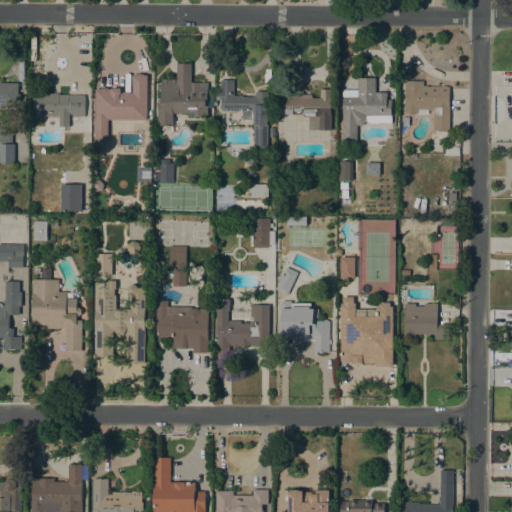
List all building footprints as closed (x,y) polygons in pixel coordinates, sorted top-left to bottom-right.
[(191,63),(191,82),(207,82),(207,90),(212,90),(212,108),(207,108),(207,117),(198,117),(198,118),(195,118),(195,116),(193,116),(193,113),(185,113),(185,114),(185,115),(181,115),(181,114),(180,114),(180,113),(178,113),(178,114),(172,114),(172,115),(173,115),(173,117),(174,117),(174,122),(173,122),(173,125),(157,125),(157,106),(155,106),(156,102),(158,102),(158,99),(161,99),(161,90),(157,90),(157,82),(161,82),(161,79),(176,79),(176,63),(191,63)] [(96,95),(106,95),(106,97),(120,97),(120,95),(121,95),(121,96),(131,96),(131,94),(133,94),(133,78),(135,78),(135,79),(146,79),(146,94),(147,94),(147,103),(132,103),(132,120),(113,120),(113,116),(96,116),(96,95)] [(357,90),(357,78),(375,78),(375,92),(386,92),(386,100),(391,100),(391,123),(383,122),(381,122),(377,123),(375,123),(372,123),(365,121),(361,125),(356,125),(356,142),(342,142),(342,90),(357,90)] [(221,97),(219,97),(220,80),(233,80),(233,96),(242,96),(242,97),(253,97),(253,95),(255,95),(255,91),(268,91),(267,100),(267,124),(267,148),(253,148),(253,120),(241,120),(241,110),(221,110),(221,97)] [(404,81),(423,81),(423,86),(427,86),(441,87),(441,86),(446,86),(446,87),(449,87),(448,106),(449,106),(449,130),(433,130),(433,114),(435,114),(435,109),(428,109),(428,114),(418,114),(418,112),(404,112),(404,81)] [(0,83),(18,82),(18,106),(0,106),(0,83)] [(308,117),(303,116),(303,114),(279,114),(280,96),(288,96),(288,94),(311,94),(311,98),(320,98),(320,89),(330,89),(330,130),(308,130),(308,117)] [(84,95),(84,116),(71,116),(71,114),(69,114),(69,126),(58,126),(59,115),(44,115),(44,117),(34,117),(34,92),(45,92),(45,93),(58,94),(58,95),(84,95)] [(0,127),(12,127),(12,142),(0,142),(0,127)] [(13,164),(6,163),(6,162),(0,162),(0,143),(14,144),(13,164)] [(250,155),(256,160),(253,164),(251,163),(250,165),(245,161),(250,155)] [(169,159),(169,163),(173,163),(173,183),(159,182),(159,159),(169,159)] [(351,162),(352,180),(338,181),(338,162),(351,162)] [(250,184),(267,184),(268,197),(250,197),(250,184)] [(306,216),(306,225),(287,225),(287,216),(306,216)] [(46,221),(46,240),(33,240),(33,221),(46,221)] [(274,244),(268,244),(268,247),(253,247),(253,243),(252,243),(252,222),(269,222),(269,230),(274,230),(274,244)] [(0,244),(23,244),(23,255),(22,255),(22,267),(8,267),(8,261),(0,261),(0,244)] [(185,252),(170,251),(169,285),(184,286),(185,252)] [(110,253),(93,254),(93,275),(111,275),(110,253)] [(338,277),(353,278),(353,257),(339,257),(338,277)] [(298,272),(287,296),(274,290),(285,266),(298,272)] [(41,279),(41,268),(50,268),(50,279),(58,279),(58,292),(66,292),(66,298),(76,298),(76,307),(78,307),(81,309),(81,314),(78,316),(76,316),(76,320),(81,320),(81,350),(65,350),(65,328),(46,328),(46,325),(32,325),(32,279),(41,279)] [(0,303),(4,299),(5,281),(19,281),(19,292),(21,292),(21,306),(18,306),(18,315),(9,315),(8,328),(13,328),(13,337),(20,337),(20,349),(4,349),(4,338),(0,338),(0,303)] [(106,283),(106,281),(116,281),(115,289),(114,289),(114,295),(115,295),(115,308),(130,309),(131,294),(128,293),(127,292),(127,290),(128,288),(129,286),(130,285),(133,284),(134,285),(135,285),(136,286),(136,288),(145,288),(144,363),(126,363),(126,329),(124,332),(121,334),(120,335),(118,334),(116,333),(115,332),(114,330),(112,330),(113,356),(94,356),(94,282),(106,283)] [(390,302),(390,306),(392,306),(393,366),(376,366),(376,362),(362,362),(362,364),(352,364),(352,362),(343,362),(343,361),(340,361),(340,303),(342,303),(342,297),(353,297),(353,302),(355,302),(355,309),(365,309),(367,309),(376,309),(376,306),(378,306),(378,302),(390,302)] [(229,298),(229,312),(228,312),(228,320),(240,320),(240,323),(249,323),(249,322),(252,322),(252,317),(250,317),(250,304),(268,304),(268,332),(268,345),(229,345),(229,364),(216,364),(216,338),(217,338),(217,335),(216,335),(216,299),(229,298)] [(327,337),(329,337),(329,352),(322,352),(322,353),(318,353),(318,352),(314,352),(314,338),(302,338),(302,340),(279,340),(279,304),(281,304),(281,300),(291,300),(291,303),(310,303),(310,308),(317,308),(317,321),(327,321),(327,337)] [(415,303),(415,306),(423,306),(423,303),(437,303),(437,324),(448,324),(448,339),(434,339),(434,334),(415,334),(415,338),(403,338),(403,333),(404,303),(415,303)] [(196,308),(200,312),(200,314),(208,314),(207,352),(192,352),(192,348),(172,348),(172,337),(158,337),(158,331),(156,331),(156,304),(167,304),(167,306),(190,306),(190,308),(196,308)] [(153,511),(153,485),(152,485),(152,457),(170,457),(170,481),(195,482),(195,491),(205,491),(204,511),(153,511)] [(54,478),(54,481),(67,481),(67,464),(81,464),(81,511),(30,511),(30,502),(31,502),(31,481),(36,481),(36,478),(54,478)] [(452,511),(401,511),(401,504),(404,504),(405,502),(411,502),(412,503),(419,503),(420,505),(428,505),(428,503),(432,503),(432,505),(437,505),(437,501),(438,501),(438,496),(439,496),(439,470),(452,470),(452,511)] [(91,511),(92,478),(108,478),(107,494),(112,494),(112,492),(132,492),(132,491),(141,491),(141,502),(143,502),(143,511),(133,511),(91,511)] [(0,482),(5,482),(8,479),(15,479),(16,482),(20,482),(20,503),(22,503),(22,506),(21,506),(21,511),(0,511),(0,482)] [(215,511),(215,491),(232,491),(232,495),(252,495),(252,490),(267,490),(267,504),(266,504),(266,506),(263,506),(263,504),(261,504),(261,510),(263,510),(263,511),(215,511)] [(288,511),(288,491),(289,491),(289,490),(328,490),(328,511),(288,511)] [(371,500),(371,503),(384,503),(384,511),(340,511),(340,501),(348,501),(348,500),(371,500)]
